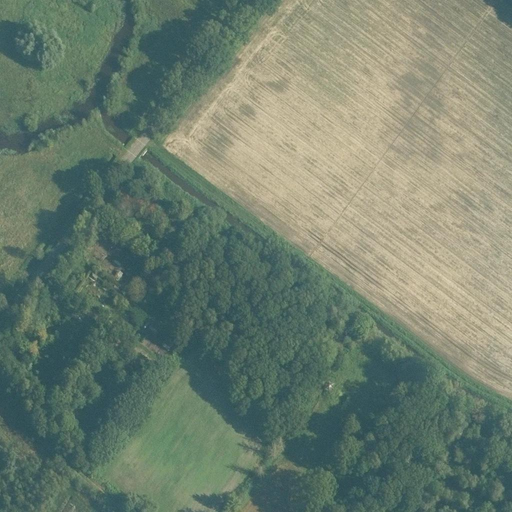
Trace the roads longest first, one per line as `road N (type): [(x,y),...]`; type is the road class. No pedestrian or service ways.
road 1 (tertiary): [(0,326),(255,0)]
road 2 (track): [(0,388),(123,511)]
